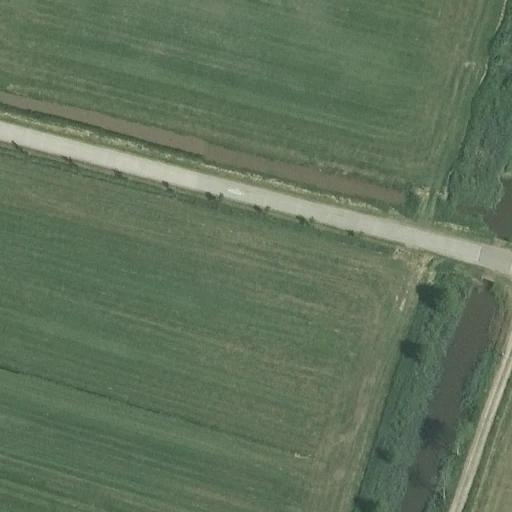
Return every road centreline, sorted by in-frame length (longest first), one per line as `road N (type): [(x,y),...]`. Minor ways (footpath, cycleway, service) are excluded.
road 1 (unclassified): [(511,261),(0,129)]
road 2 (track): [(511,339),(452,511)]
